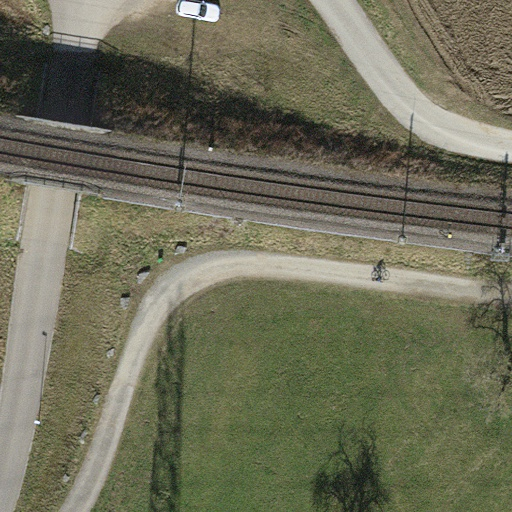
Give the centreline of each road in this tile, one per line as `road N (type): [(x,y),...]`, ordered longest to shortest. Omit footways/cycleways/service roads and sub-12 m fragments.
road 1 (track): [(76,511),(141,337),(177,281),(234,264),(511,292)]
road 2 (track): [(81,0),(29,394),(0,488)]
road 3 (track): [(335,0),(427,120),(511,144)]
